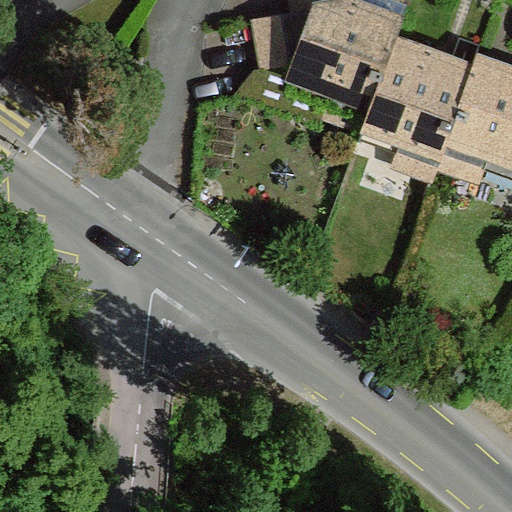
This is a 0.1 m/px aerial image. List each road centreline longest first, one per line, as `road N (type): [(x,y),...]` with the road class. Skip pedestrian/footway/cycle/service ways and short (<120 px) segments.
road 1 (tertiary): [(511,508),(390,407),(159,244)]
road 2 (tertiary): [(159,244),(132,511)]
road 3 (tertiary): [(0,132),(159,244)]
